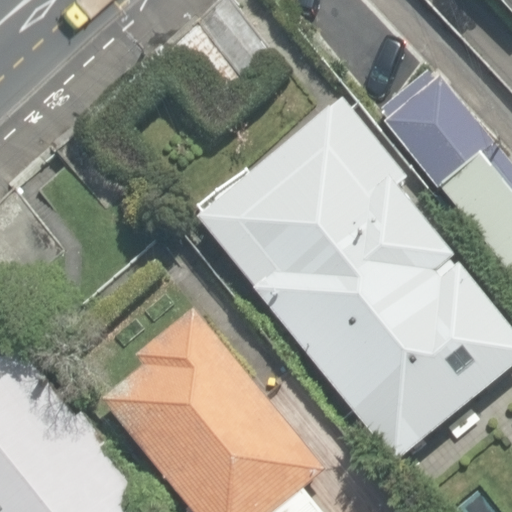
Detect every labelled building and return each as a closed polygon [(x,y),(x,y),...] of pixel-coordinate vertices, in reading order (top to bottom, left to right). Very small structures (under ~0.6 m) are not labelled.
[(233,0),(218,0),(156,52),(218,127),(290,67),(233,0)] [(511,0),(499,0),(511,13),(511,0)] [(388,119),(383,123),(438,190),(440,189),(511,276),(511,165),(440,77),(437,80),(429,71),(381,111),(388,119)] [(511,327),(355,106),(197,234),(389,483),(511,380),(511,327)] [(82,382),(199,511),(329,511),(305,485),(345,449),(193,282),(82,382)] [(8,327),(0,333),(0,511),(120,511),(141,496),(8,327)]
